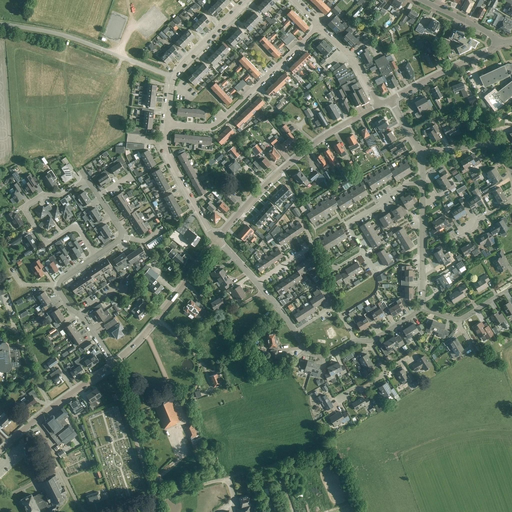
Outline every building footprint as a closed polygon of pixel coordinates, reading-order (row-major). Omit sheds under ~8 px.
[(220,0),(218,0),(216,3),(222,10),(226,6),(220,0)] [(265,0),(264,0),(261,3),(270,12),(270,11),(268,10),(272,6),(265,0)] [(387,3),(385,1),(385,0),(377,0),(382,4),(378,8),(380,10),(387,3)] [(385,8),(389,11),(391,7),(393,8),(392,9),(395,11),(400,3),(395,0),(393,0),(391,4),(390,6),(388,4),(385,8)] [(466,0),(462,9),(469,13),(474,3),(470,0),(466,0)] [(485,10),(480,8),(481,6),(480,5),(482,0),(479,0),(477,4),(475,8),(479,10),(475,16),(481,19),(485,10)] [(492,0),(492,2),(491,1),(489,6),(490,6),(489,7),(493,8),(494,9),(499,0),(492,0)] [(511,0),(502,0),(507,3),(504,8),(507,10),(505,13),(511,16),(511,0)] [(316,6),(321,10),(326,5),(321,1),(316,6)] [(216,3),(212,7),(219,13),(222,10),(216,3)] [(264,14),(266,12),(268,13),(270,12),(261,3),(257,7),(264,14)] [(330,9),(326,5),(321,10),(325,14),(330,9)] [(336,6),(331,11),(336,16),(341,11),(336,6)] [(212,7),(208,11),(215,17),(219,13),(212,7)] [(284,24),(285,25),(296,14),(291,10),(287,14),(290,17),(288,19),(288,20),(284,24)] [(405,23),(407,19),(409,16),(411,18),(409,21),(409,22),(412,24),(413,24),(415,20),(414,19),(418,14),(411,10),(407,17),(404,15),(400,21),(401,21),(399,23),(400,25),(401,26),(403,26),(404,23),(405,23)] [(361,14),(358,11),(353,16),(356,19),(361,14)] [(254,13),(251,17),(257,23),(259,22),(261,24),(264,22),(254,13)] [(197,16),(200,19),(202,20),(207,25),(210,21),(204,15),(202,16),(199,14),(197,16)] [(293,21),(295,23),(300,19),(296,14),(285,25),(286,27),(290,23),(291,23),(293,21)] [(334,18),(328,24),(332,29),(339,22),(341,20),(336,16),(334,18)] [(501,16),(495,26),(499,28),(499,29),(508,34),(509,33),(511,27),(511,25),(511,23),(511,21),(505,18),(501,16)] [(200,19),(198,20),(196,17),(194,19),(196,22),(203,29),(207,25),(202,20),(200,19)] [(251,17),(247,20),(253,27),(257,23),(251,17)] [(292,33),(293,34),(298,29),(298,30),(300,27),(304,23),(300,19),(295,23),(298,26),(296,28),(296,29),(292,33)] [(428,25),(427,27),(419,23),(415,31),(422,34),(424,30),(432,34),(433,31),(433,32),(436,27),(439,29),(441,25),(438,23),(438,22),(435,20),(435,21),(432,19),(429,25),(428,25)] [(243,24),(249,31),(253,27),(247,20),(243,24)] [(191,24),(192,26),(199,33),(203,29),(196,22),(194,24),(193,23),(191,24)] [(337,33),(338,32),(341,29),(343,31),(348,26),(344,22),(341,25),(339,22),(332,29),(337,33)] [(309,27),(304,23),(300,27),(304,32),(309,27)] [(342,39),(346,43),(353,36),(350,34),(353,31),(349,27),(344,32),(346,35),(342,39)] [(241,39),(245,35),(239,28),(235,32),(241,39)] [(188,30),(186,32),(184,30),(182,32),(184,34),(191,41),(195,37),(188,30)] [(451,49),(445,51),(449,59),(448,57),(450,56),(451,58),(469,50),(469,49),(470,46),(474,48),(477,42),(479,43),(479,42),(456,30),(455,32),(453,31),(452,31),(449,37),(448,38),(452,41),(453,38),(457,40),(463,43),(462,45),(452,49),(451,49)] [(274,35),(278,39),(282,35),(279,31),(274,35)] [(238,42),(241,39),(235,32),(231,36),(238,42)] [(259,41),(264,45),(268,41),(271,39),(270,39),(275,34),(274,33),(269,38),(269,37),(267,39),(264,36),(259,41)] [(184,34),(182,36),(181,34),(179,36),(180,38),(187,45),(191,41),(184,34)] [(370,35),(366,42),(376,48),(377,48),(379,49),(379,50),(383,53),(385,49),(383,48),(382,50),(379,49),(381,45),(374,41),(375,38),(370,35)] [(227,40),(228,40),(225,42),(232,49),(235,47),(234,46),(236,44),(237,46),(239,44),(238,42),(231,36),(227,40)] [(353,36),(346,43),(351,47),(355,43),(358,46),(363,40),(360,37),(357,37),(355,39),(353,36)] [(180,38),(178,40),(177,38),(175,40),(176,42),(183,48),(187,45),(180,38)] [(316,47),(321,51),(327,45),(323,40),(316,47)] [(264,45),(268,50),(272,45),(268,41),(264,45)] [(268,50),(272,54),(277,50),(283,43),(282,42),(278,46),(277,45),(274,47),(272,45),(268,50)] [(277,50),(272,54),(276,58),(281,54),(282,52),(280,49),(281,49),(280,49),(282,47),(285,49),(287,47),(284,45),(284,44),(283,43),(277,50)] [(223,44),(219,48),(227,56),(226,54),(229,51),(223,44)] [(325,56),(332,49),(327,45),(321,51),(325,56),(323,57),(326,60),(327,58),(325,56)] [(168,50),(175,56),(179,53),(172,46),(170,48),(169,46),(167,48),(168,50)] [(426,49),(429,54),(425,56),(431,68),(436,65),(431,56),(435,54),(431,47),(426,49)] [(219,48),(215,52),(222,58),(224,56),(226,58),(227,56),(219,48)] [(363,50),(365,53),(360,55),(365,64),(372,61),(367,52),(368,51),(367,48),(363,50)] [(168,50),(165,53),(171,60),(175,56),(168,50)] [(165,53),(162,51),(158,56),(160,58),(161,57),(167,64),(171,60),(165,53)] [(309,51),(307,52),(304,55),(310,62),(311,62),(309,59),(311,57),(312,57),(313,55),(309,51)] [(215,52),(211,55),(218,62),(220,60),(222,62),(224,60),(222,58),(215,52)] [(208,59),(214,66),(218,62),(211,55),(208,59)] [(303,64),(305,63),(307,65),(308,65),(312,69),(314,67),(310,62),(304,55),(299,60),(303,64)] [(241,67),(243,65),(248,61),(243,56),(239,61),(241,64),(239,65),(240,66),(235,70),(236,71),(241,67)] [(398,85),(391,72),(393,71),(384,56),(374,61),(382,76),(381,76),(384,81),(386,80),(391,89),(398,85)] [(302,70),(300,68),(303,64),(299,60),(294,64),(305,76),(306,75),(302,71),(302,70)] [(394,60),(389,63),(393,70),(397,67),(394,60)] [(252,65),(248,61),(243,65),(247,70),(252,65)] [(413,72),(408,62),(400,67),(404,75),(406,75),(408,80),(414,77),(412,73),(413,72)] [(203,63),(199,67),(207,75),(206,74),(210,70),(203,63)] [(368,101),(358,81),(353,71),(349,73),(344,64),(344,63),(333,71),(333,72),(337,79),(343,89),(346,97),(348,96),(354,106),(355,105),(355,106),(360,104),(361,105),(368,101)] [(299,73),(303,77),(305,76),(294,64),(289,69),(294,74),(296,71),(299,73)] [(504,66),(480,77),(484,86),(511,73),(511,82),(497,95),(503,103),(511,95),(511,64),(510,67),(511,68),(510,68),(509,69),(507,65),(504,66)] [(248,74),(248,75),(244,79),(245,80),(256,70),(252,65),(247,70),(250,72),(248,74)] [(199,67),(196,71),(202,78),(204,76),(205,77),(207,75),(199,67)] [(251,78),(253,76),(256,78),(260,74),(256,70),(245,80),(246,81),(250,86),(253,83),(249,78),(250,77),(251,78)] [(196,71),(192,75),(200,83),(200,82),(198,81),(202,78),(196,71)] [(285,73),(280,77),(286,84),(287,85),(289,83),(287,81),(290,78),(285,73)] [(194,85),(197,83),(198,84),(200,83),(192,75),(188,79),(194,85)] [(283,85),(284,85),(286,84),(280,77),(275,82),(280,87),(283,85)] [(387,91),(380,78),(375,81),(377,85),(376,85),(381,94),(387,91)] [(210,88),(215,92),(226,81),(225,80),(221,84),(220,83),(218,86),(215,83),(210,88)] [(215,92),(219,96),(224,92),(221,90),(224,87),(223,86),(228,82),(226,81),(215,92)] [(275,82),(271,87),(277,94),(282,89),(280,87),(275,82)] [(452,87),(454,92),(461,90),(463,98),(468,96),(466,91),(465,92),(464,89),(465,88),(463,83),(452,87)] [(271,96),(274,93),(276,95),(277,94),(271,87),(266,91),(271,96)] [(442,108),(437,100),(442,97),(437,87),(432,90),(437,99),(433,101),(438,110),(442,108)] [(228,96),(223,101),(227,105),(232,100),(230,98),(232,96),(232,95),(236,91),(235,89),(230,94),(228,96)] [(346,98),(344,99),(344,97),(345,96),(342,89),(336,92),(340,99),(341,98),(342,100),(340,101),(346,113),(351,110),(346,102),(348,101),(346,98)] [(219,96),(223,101),(228,96),(224,92),(219,96)] [(417,119),(421,117),(423,117),(421,113),(430,107),(425,97),(423,98),(422,96),(418,98),(418,97),(417,97),(416,98),(415,98),(416,99),(411,102),(415,111),(418,109),(419,112),(414,114),(417,119)] [(259,97),(253,104),(258,109),(265,103),(259,97)] [(340,117),(334,106),(332,103),(326,107),(328,109),(334,120),(340,117)] [(253,104),(246,110),(252,115),(258,109),(253,104)] [(200,106),(196,106),(196,109),(195,117),(204,118),(205,111),(200,110),(200,106)] [(177,115),(186,116),(187,109),(182,109),(182,108),(178,107),(177,115)] [(313,115),(310,111),(309,108),(304,111),(306,114),(308,118),(313,115)] [(154,113),(149,112),(149,110),(142,109),(142,115),(144,115),(144,117),(143,117),(153,118),(154,113)] [(186,116),(195,117),(196,109),(192,109),(192,110),(187,109),(186,116)] [(321,112),(329,124),(332,122),(325,109),(321,112)] [(246,110),(240,116),(245,121),(252,115),(246,110)] [(328,124),(322,114),(321,112),(315,115),(316,118),(320,124),(321,123),(323,126),(328,124)] [(239,128),(245,121),(240,116),(233,122),(239,128)] [(374,129),(376,133),(373,135),(374,137),(378,135),(384,132),(382,129),(388,126),(386,122),(384,118),(375,124),(377,127),(374,129)] [(146,133),(152,134),(152,129),(153,123),(144,122),(143,128),(143,129),(146,130),(146,133)] [(289,138),(286,140),(292,147),(298,143),(289,132),(290,131),(285,125),(280,129),(285,135),(286,134),(289,138)] [(425,136),(428,135),(432,143),(439,139),(436,133),(439,131),(435,125),(430,128),(424,131),(425,131),(425,136)] [(229,126),(222,133),(228,138),(234,132),(229,126)] [(448,126),(442,129),(445,134),(448,133),(451,137),(456,134),(457,135),(461,133),(457,126),(454,127),(453,126),(449,128),(448,126)] [(376,141),(374,137),(373,135),(372,134),(369,135),(366,128),(360,131),(364,138),(367,143),(369,148),(377,144),(376,142),(376,141)] [(384,132),(378,136),(380,140),(384,138),(388,144),(395,140),(391,132),(386,135),(384,132)] [(222,133),(216,139),(221,145),(228,138),(222,133)] [(178,142),(183,142),(184,135),(175,134),(174,142),(178,142)] [(188,143),(192,144),(193,136),(184,135),(183,142),(189,143),(188,143)] [(278,141),(276,139),(278,138),(276,135),(274,137),(269,141),(273,145),(278,141)] [(353,135),(346,138),(351,146),(349,147),(351,151),(359,146),(357,143),(353,135)] [(196,144),(196,143),(201,144),(202,137),(193,136),(192,144),(196,144)] [(204,147),(204,144),(207,145),(211,145),(211,138),(202,137),(201,144),(201,149),(204,149),(204,147)] [(283,143),(282,141),(281,140),(278,142),(286,152),(292,147),(286,140),(283,143)] [(257,144),(256,145),(254,142),(250,145),(252,148),(250,149),(256,156),(258,154),(262,151),(257,144)] [(262,145),(260,142),(257,144),(262,151),(266,148),(262,145)] [(339,143),(333,146),(338,154),(340,153),(342,157),(346,154),(344,151),(343,148),(342,148),(339,143)] [(394,144),(389,147),(391,152),(395,151),(397,155),(406,150),(402,143),(395,147),(394,144)] [(233,160),(230,163),(233,168),(235,167),(238,171),(242,168),(235,159),(240,155),(233,147),(228,151),(230,154),(229,155),(233,160)] [(273,148),(266,153),(273,162),(280,156),(273,148)] [(324,153),(329,161),(328,162),(332,167),(336,164),(333,161),(335,159),(329,149),(324,153)] [(138,159),(139,161),(142,159),(143,159),(151,155),(148,150),(140,154),(138,155),(140,158),(138,159)] [(177,156),(182,164),(188,161),(186,156),(184,152),(177,156)] [(220,152),(214,157),(218,162),(224,157),(220,152)] [(144,162),(145,164),(153,159),(151,155),(143,159),(144,162)] [(316,158),(323,168),(328,165),(320,155),(316,158)] [(471,156),(465,159),(470,166),(472,164),(474,167),(480,164),(476,158),(473,160),(471,156)] [(121,157),(118,159),(113,162),(115,165),(120,172),(124,169),(122,165),(125,163),(121,157)] [(264,170),(270,165),(264,158),(263,160),(260,157),(253,163),(259,170),(263,168),(264,170)] [(156,164),(153,159),(145,164),(148,168),(156,164)] [(226,166),(226,167),(233,175),(238,171),(235,167),(233,168),(230,163),(226,159),(221,163),(224,167),(225,166),(226,166)] [(402,163),(400,164),(407,175),(412,171),(407,163),(409,162),(407,159),(404,161),(406,163),(403,165),(402,163)] [(460,162),(462,166),(460,168),(463,174),(469,170),(467,167),(470,166),(465,159),(460,162)] [(182,164),(186,172),(193,169),(191,165),(191,166),(188,161),(182,164)] [(65,174),(61,177),(65,183),(74,177),(70,171),(73,169),(69,163),(66,165),(61,168),(65,174)] [(396,166),(395,167),(402,178),(407,175),(400,164),(399,164),(400,167),(398,168),(396,166)] [(113,172),(115,175),(120,172),(115,165),(111,168),(109,166),(106,168),(110,174),(113,172)] [(347,165),(345,166),(352,179),(354,177),(347,165)] [(108,175),(110,174),(106,168),(105,166),(103,167),(104,169),(105,171),(100,174),(107,183),(111,180),(108,175)] [(342,167),(339,169),(343,176),(344,176),(346,174),(347,174),(342,167)] [(395,170),(391,172),(394,177),(393,177),(396,182),(402,178),(395,167),(393,168),(395,170)] [(383,168),(381,169),(388,180),(393,177),(394,177),(391,172),(388,168),(384,171),(383,168)] [(488,175),(490,178),(494,176),(498,173),(495,168),(487,173),(485,174),(486,176),(488,175)] [(152,173),(154,178),(163,174),(160,169),(152,173)] [(186,172),(191,180),(197,177),(194,172),(195,172),(193,169),(186,172)] [(377,172),(376,172),(383,184),(388,180),(381,169),(380,170),(381,172),(379,174),(377,172)] [(48,174),(42,178),(49,188),(56,183),(53,179),(56,177),(51,170),(47,173),(48,174)] [(309,182),(300,171),(294,176),(300,184),(303,181),(306,185),(309,182)] [(308,177),(312,182),(320,175),(316,171),(308,177)] [(329,183),(333,180),(327,171),(323,173),(329,183)] [(436,179),(440,185),(447,180),(446,177),(448,176),(445,171),(439,174),(441,177),(436,179)] [(378,187),(383,184),(376,172),(374,173),(376,176),(373,177),(372,175),(371,176),(378,187)] [(490,189),(500,183),(498,181),(501,179),(501,178),(500,177),(498,173),(494,176),(490,178),(490,179),(491,180),(492,181),(490,182),(487,184),(488,186),(490,189)] [(92,177),(97,184),(99,183),(102,186),(107,183),(100,174),(96,176),(95,175),(92,177)] [(154,178),(153,179),(154,181),(156,181),(157,183),(165,178),(163,174),(154,178)] [(31,176),(25,180),(27,183),(24,185),(30,194),(36,190),(32,184),(35,182),(31,176)] [(368,181),(366,178),(364,180),(365,182),(367,182),(372,190),(378,187),(371,176),(369,177),(370,179),(368,181)] [(191,180),(195,188),(202,185),(200,181),(200,182),(197,177),(191,180)] [(157,183),(159,187),(168,183),(165,178),(157,183)] [(353,185),(351,181),(350,179),(347,181),(341,184),(345,190),(353,185)] [(141,180),(135,183),(138,189),(144,185),(141,180)] [(449,183),(447,180),(440,185),(443,191),(448,188),(449,190),(455,187),(452,182),(449,183)] [(359,188),(357,189),(363,198),(368,194),(363,186),(364,185),(363,182),(360,184),(361,186),(359,188)] [(13,204),(16,202),(16,203),(23,198),(18,192),(21,190),(16,183),(12,186),(15,191),(11,194),(13,198),(11,200),(13,204)] [(159,191),(161,190),(162,192),(170,187),(168,183),(159,187),(158,188),(159,191)] [(204,188),(202,185),(195,188),(199,197),(206,193),(203,188),(204,188)] [(285,185),(280,190),(287,197),(292,193),(285,185)] [(353,191),(352,192),(357,201),(363,198),(357,189),(359,188),(358,185),(356,186),(355,187),(356,189),(353,191)] [(492,192),(495,198),(503,193),(499,187),(492,192)] [(475,197),(473,199),(477,206),(483,203),(480,199),(483,197),(481,195),(479,192),(477,188),(472,191),(474,195),(475,197)] [(348,194),(346,195),(352,204),(357,201),(352,192),(353,191),(352,189),(350,190),(349,190),(351,193),(348,194)] [(214,190),(212,192),(218,199),(217,199),(219,201),(222,198),(214,190)] [(280,190),(275,194),(283,202),(287,197),(280,190)] [(74,198),(75,201),(77,203),(88,196),(84,191),(74,198)] [(236,201),(228,192),(223,197),(232,205),(236,201)] [(343,198),(341,199),(347,208),(352,204),(346,195),(348,194),(347,192),(345,193),(344,194),(345,196),(343,198)] [(404,195),(412,208),(413,207),(412,205),(417,202),(413,196),(411,197),(408,192),(404,195)] [(113,198),(116,203),(127,196),(126,194),(123,196),(121,193),(113,198)] [(494,202),(497,207),(504,203),(503,201),(506,199),(503,193),(495,198),(497,201),(494,202)] [(164,201),(165,201),(167,203),(175,198),(172,194),(164,198),(162,199),(164,201)] [(275,194),(271,199),(278,206),(283,202),(275,194)] [(330,200),(328,201),(334,210),(339,207),(336,202),(334,198),(335,197),(334,195),(331,196),(332,199),(330,200)] [(336,202),(339,207),(341,211),(347,208),(341,199),(343,198),(341,195),(340,196),(338,197),(340,199),(336,202)] [(412,208),(404,195),(400,198),(401,200),(399,201),(402,207),(404,205),(407,210),(412,208)] [(91,201),(88,196),(77,203),(82,211),(87,208),(85,205),(91,201)] [(116,203),(120,208),(128,202),(125,199),(128,197),(127,196),(116,203)] [(468,198),(465,200),(463,197),(461,199),(465,205),(467,208),(469,206),(472,210),(477,206),(473,199),(470,201),(468,198)] [(167,203),(169,207),(177,203),(175,198),(167,203)] [(324,204),(323,205),(328,214),(334,210),(328,201),(330,200),(328,198),(327,199),(326,200),(327,202),(324,204)] [(463,207),(465,205),(461,199),(458,200),(459,201),(458,203),(454,205),(461,216),(467,213),(463,207)] [(209,205),(213,208),(215,205),(218,208),(217,208),(218,209),(217,210),(220,212),(220,211),(223,214),(228,209),(222,203),(221,204),(218,201),(215,205),(210,201),(208,204),(209,205)] [(269,201),(265,205),(273,212),(276,208),(269,201)] [(319,207),(317,208),(323,217),(328,214),(323,205),(324,204),(323,201),(321,202),(320,203),(322,205),(319,207)] [(120,208),(123,213),(134,205),(132,204),(130,206),(128,202),(120,208)] [(169,207),(172,212),(180,208),(177,203),(169,207)] [(395,206),(402,216),(407,213),(403,208),(401,209),(398,204),(395,206)] [(49,205),(47,206),(50,212),(53,216),(53,217),(55,219),(62,214),(59,209),(57,207),(52,210),(49,205)] [(73,215),(71,212),(70,211),(73,210),(69,205),(67,206),(66,205),(59,209),(62,214),(63,217),(64,216),(66,219),(73,215)] [(123,213),(126,217),(136,211),(135,211),(134,212),(132,209),(135,207),(134,205),(123,213)] [(214,209),(213,208),(209,205),(207,208),(211,212),(210,214),(212,215),(209,218),(215,223),(220,218),(212,211),(214,209)] [(265,205),(262,209),(269,216),(273,212),(265,205)] [(314,210),(312,211),(318,220),(323,217),(317,208),(319,207),(318,205),(316,206),(315,206),(316,209),(314,210)] [(461,216),(454,205),(448,208),(447,207),(445,209),(449,215),(451,213),(455,220),(461,216)] [(40,219),(48,214),(50,212),(47,206),(44,208),(43,206),(36,211),(40,219)] [(394,210),(387,214),(390,220),(391,219),(392,218),(396,224),(398,222),(403,218),(402,216),(395,206),(393,208),(394,210)] [(89,215),(91,218),(98,213),(95,208),(90,212),(88,209),(83,212),(86,217),(89,215)] [(182,212),(180,208),(172,212),(174,217),(182,212)] [(307,214),(307,215),(312,223),(318,220),(312,211),(314,210),(312,208),(311,209),(309,209),(309,210),(311,212),(307,214)] [(262,209),(258,213),(266,220),(269,216),(262,209)] [(128,216),(131,221),(142,214),(140,212),(138,214),(136,211),(126,217),(128,216)] [(17,228),(23,224),(17,214),(14,216),(11,212),(6,215),(9,220),(10,219),(17,228)] [(51,218),(53,217),(53,216),(50,212),(48,214),(50,217),(43,222),(48,229),(55,225),(51,218)] [(102,218),(98,213),(91,218),(93,220),(90,222),(93,227),(98,224),(96,221),(102,218)] [(258,213),(255,217),(262,224),(266,220),(258,213)] [(131,221),(134,226),(142,220),(140,217),(143,215),(142,214),(131,221)] [(387,226),(388,228),(394,224),(391,219),(390,220),(387,214),(385,216),(383,214),(380,215),(387,226)] [(387,226),(380,215),(378,217),(381,222),(379,223),(382,229),(387,226)] [(444,215),(438,219),(443,227),(447,225),(449,227),(453,225),(450,219),(447,221),(444,215)] [(255,217),(251,220),(259,227),(262,224),(255,217)] [(507,233),(505,231),(508,229),(504,224),(507,222),(507,221),(505,218),(504,217),(501,219),(501,220),(496,224),(496,225),(489,229),(493,235),(496,233),(495,232),(499,230),(501,233),(501,234),(502,236),(503,237),(506,235),(507,233)] [(439,230),(443,227),(438,219),(432,223),(436,229),(432,231),(435,236),(440,232),(439,230)] [(134,226),(137,230),(148,223),(147,221),(144,223),(142,220),(134,226)] [(294,225),(292,222),(291,222),(299,234),(305,230),(299,221),(296,223),(297,225),(295,226),(294,225)] [(373,224),(374,224),(371,226),(369,221),(360,227),(363,232),(374,225),(374,226),(376,224),(375,223),(373,224)] [(288,229),(287,229),(293,238),(299,234),(291,222),(289,224),(292,228),(289,230),(288,229)] [(149,225),(148,223),(137,230),(140,235),(148,230),(146,227),(149,225)] [(97,234),(100,232),(101,234),(109,229),(106,224),(101,228),(99,225),(94,229),(97,234)] [(181,224),(177,230),(182,233),(186,227),(181,224)] [(247,225),(242,230),(254,241),(256,239),(250,234),(253,231),(247,225)] [(375,227),(374,226),(374,225),(363,232),(366,238),(378,231),(380,229),(380,228),(377,230),(375,231),(373,228),(375,227)] [(182,237),(195,246),(201,238),(188,228),(182,237)] [(395,238),(397,240),(399,239),(406,234),(403,228),(395,233),(398,237),(395,238)] [(113,234),(109,229),(101,234),(98,237),(100,239),(101,239),(104,244),(107,241),(105,239),(113,234)] [(282,232),(281,233),(287,242),(293,238),(287,229),(285,230),(286,232),(283,234),(282,232)] [(336,229),(335,230),(342,241),(347,238),(342,229),(338,231),(336,229)] [(252,242),(254,241),(242,230),(238,235),(244,241),(247,238),(252,242)] [(331,232),(329,233),(336,244),(342,241),(335,230),(333,231),(335,233),(332,234),(331,232)] [(366,238),(370,243),(381,236),(383,235),(383,233),(380,235),(378,236),(376,234),(379,232),(378,231),(366,238)] [(281,246),(287,242),(281,233),(280,234),(281,236),(277,239),(281,246)] [(325,235),(324,236),(331,247),(336,244),(329,233),(328,234),(329,236),(327,238),(325,235)] [(410,240),(406,234),(399,239),(401,243),(399,244),(400,246),(403,245),(410,240)] [(481,246),(485,244),(487,248),(496,242),(492,236),(489,238),(486,234),(484,235),(479,238),(477,240),(481,246)] [(20,235),(11,241),(13,245),(23,238),(20,235)] [(30,235),(23,240),(26,245),(27,245),(31,251),(34,249),(35,248),(34,248),(37,246),(38,245),(34,239),(33,240),(30,235)] [(321,241),(320,239),(317,240),(319,243),(320,242),(325,251),(331,247),(324,236),(323,237),(324,239),(321,241)] [(382,238),(381,236),(370,243),(373,249),(382,243),(383,245),(385,243),(383,240),(381,242),(380,239),(382,238)] [(402,253),(404,252),(414,246),(410,240),(403,245),(405,249),(403,250),(403,249),(401,251),(402,253)] [(75,260),(81,256),(77,249),(80,247),(76,241),(72,243),(71,242),(68,244),(72,249),(69,251),(75,260)] [(248,248),(247,249),(252,253),(254,250),(250,246),(246,242),(243,245),(248,248)] [(470,243),(460,249),(465,256),(471,251),(474,256),(480,253),(476,248),(474,249),(470,243)] [(433,254),(437,259),(444,255),(441,250),(443,249),(441,245),(435,249),(436,252),(433,254)] [(62,254),(56,258),(62,267),(69,262),(64,256),(68,254),(64,247),(59,250),(62,254)] [(141,247),(136,250),(141,257),(144,255),(146,258),(148,257),(141,247)] [(276,251),(274,253),(278,260),(284,256),(278,248),(275,249),(276,251)] [(173,249),(168,254),(183,266),(187,261),(186,260),(189,257),(185,254),(184,255),(181,253),(179,254),(173,249)] [(384,249),(376,254),(380,260),(387,256),(389,254),(388,252),(386,254),(384,249)] [(481,252),(485,258),(491,254),(489,250),(486,252),(484,249),(481,252)] [(136,250),(131,253),(138,264),(140,262),(138,259),(141,257),(136,250)] [(273,263),(277,260),(278,260),(274,253),(273,251),(270,253),(271,254),(268,257),(273,263)] [(500,258),(493,262),(500,273),(507,269),(501,259),(504,257),(501,251),(497,253),(500,258)] [(451,262),(449,258),(451,257),(448,252),(444,255),(437,259),(440,265),(443,262),(445,266),(451,262)] [(124,253),(119,256),(125,267),(128,265),(130,267),(132,266),(131,264),(124,253)] [(124,253),(131,264),(134,262),(136,265),(138,264),(131,253),(126,257),(124,253)] [(51,263),(47,266),(52,274),(59,270),(54,263),(56,261),(52,255),(48,258),(51,263)] [(273,263),(268,257),(267,255),(264,257),(265,258),(262,260),(267,267),(273,263)] [(313,255),(306,260),(311,267),(312,268),(314,267),(313,265),(317,262),(313,255)] [(119,256),(113,260),(117,265),(114,267),(118,272),(125,267),(119,256)] [(392,261),(393,260),(392,258),(390,260),(387,256),(380,260),(384,266),(387,264),(389,266),(394,263),(392,261)] [(107,259),(102,262),(109,273),(111,272),(109,269),(112,267),(107,259)] [(260,272),(266,268),(267,267),(262,260),(261,259),(258,261),(260,262),(255,265),(260,272)] [(36,266),(32,269),(38,278),(44,274),(40,268),(43,267),(39,260),(34,263),(36,266)] [(306,260),(300,264),(305,271),(306,272),(309,271),(307,269),(311,267),(306,260)] [(455,264),(459,270),(464,266),(461,261),(455,264)] [(102,262),(97,266),(103,274),(106,272),(108,274),(109,273),(102,262)] [(357,262),(351,266),(356,274),(357,276),(359,274),(357,272),(362,270),(357,262)] [(295,267),(298,272),(302,278),(303,278),(301,276),(303,274),(302,272),(305,271),(300,264),(295,267)] [(97,266),(93,269),(100,280),(102,279),(100,276),(103,274),(97,266)] [(345,270),(346,272),(351,279),(353,278),(352,276),(356,274),(351,266),(345,270)] [(401,271),(401,276),(414,276),(414,274),(413,274),(412,273),(412,270),(411,270),(411,266),(400,266),(400,271),(401,271)] [(159,275),(150,268),(143,276),(153,283),(155,285),(152,289),(157,294),(161,289),(163,287),(155,280),(159,275)] [(93,269),(88,272),(94,282),(95,282),(93,280),(96,278),(98,281),(100,280),(93,269)] [(216,277),(219,281),(227,275),(223,269),(218,272),(216,270),(211,274),(214,278),(216,277)] [(89,274),(84,277),(92,288),(93,287),(91,284),(94,282),(88,272),(89,274)] [(302,278),(298,272),(291,276),(296,283),(297,284),(300,283),(299,281),(302,278)] [(346,272),(340,275),(343,281),(346,285),(348,284),(347,281),(351,279),(346,272)] [(340,275),(339,273),(333,277),(339,287),(341,286),(340,283),(343,281),(340,275)] [(231,282),(227,275),(219,281),(221,285),(219,286),(222,291),(228,287),(226,285),(231,282)] [(474,284),(478,292),(488,286),(485,282),(489,280),(485,275),(480,278),(481,280),(474,284)] [(291,276),(286,280),(290,287),(291,288),(294,287),(293,285),(296,283),(291,276)] [(401,285),(404,284),(409,285),(409,281),(412,281),(412,278),(413,277),(414,277),(414,276),(401,276),(401,281),(401,285)] [(435,281),(441,290),(442,289),(443,291),(450,287),(453,285),(451,283),(449,284),(444,276),(443,276),(435,281)] [(84,277),(80,280),(85,288),(88,286),(90,289),(92,288),(84,277)] [(80,280),(75,283),(82,294),(84,293),(82,290),(85,288),(80,280)] [(280,284),(284,291),(285,292),(288,291),(287,289),(290,287),(286,280),(280,284)] [(80,295),(82,294),(75,283),(70,286),(75,294),(79,292),(80,295)] [(280,284),(275,287),(280,296),(283,294),(282,292),(284,291),(280,284)] [(402,287),(404,287),(404,291),(402,291),(402,293),(414,293),(414,291),(413,291),(412,288),(409,288),(409,285),(404,284),(401,285),(402,287)] [(451,304),(453,303),(454,303),(465,296),(463,294),(468,291),(464,284),(458,288),(459,290),(449,296),(449,297),(447,298),(447,300),(449,304),(451,304)] [(230,294),(232,293),(234,297),(235,296),(239,301),(245,297),(242,292),(243,291),(240,286),(235,289),(234,286),(229,289),(227,290),(228,293),(229,292),(230,294)] [(316,291),(313,293),(314,295),(315,295),(316,297),(321,304),(326,301),(318,288),(316,289),(316,291)] [(39,299),(41,301),(48,297),(44,292),(39,295),(38,293),(33,296),(36,301),(39,299)] [(218,298),(210,303),(215,311),(224,305),(222,301),(225,300),(222,294),(217,297),(218,298)] [(310,301),(315,308),(321,304),(316,297),(315,295),(314,295),(313,296),(314,298),(310,301)] [(51,302),(48,297),(41,301),(42,304),(39,306),(42,311),(47,307),(46,305),(51,302)] [(147,312),(142,307),(146,303),(142,298),(135,305),(139,309),(134,313),(140,319),(147,312)] [(394,302),(391,304),(398,315),(399,314),(399,313),(400,312),(402,311),(400,308),(403,307),(398,299),(396,301),(394,302)] [(184,307),(185,309),(184,309),(186,311),(184,313),(187,315),(189,313),(190,314),(190,313),(195,316),(199,311),(203,315),(205,312),(201,309),(194,304),(195,303),(191,300),(191,301),(190,300),(188,302),(189,303),(189,304),(188,303),(187,305),(187,306),(185,306),(184,307)] [(310,305),(306,307),(310,315),(316,311),(315,308),(310,301),(308,302),(310,305)] [(511,306),(510,302),(503,307),(509,316),(511,313),(511,306)] [(92,313),(95,318),(103,312),(102,310),(104,308),(100,303),(94,308),(96,311),(92,313)] [(375,306),(373,307),(381,320),(382,319),(382,318),(382,317),(385,315),(383,312),(385,311),(385,310),(382,306),(381,304),(378,306),(380,309),(378,310),(375,306)] [(389,305),(391,308),(388,309),(393,316),(395,315),(396,315),(397,316),(398,315),(391,304),(389,305)] [(304,308),(300,311),(304,319),(310,315),(306,307),(304,305),(302,306),(304,308)] [(372,322),(375,320),(375,321),(378,320),(379,320),(379,321),(381,320),(373,307),(371,308),(374,313),(371,314),(369,312),(367,313),(368,315),(372,322)] [(51,321),(54,319),(61,314),(58,309),(53,312),(51,310),(46,313),(50,318),(51,321)] [(296,310),(298,312),(294,315),(298,322),(304,319),(300,311),(299,309),(296,310)] [(103,312),(95,318),(98,322),(102,320),(104,323),(110,318),(107,314),(109,313),(107,310),(103,312)] [(497,312),(491,316),(497,326),(502,323),(506,329),(510,326),(503,314),(500,316),(497,312)] [(65,319),(61,314),(54,319),(56,321),(53,323),(56,328),(61,325),(60,322),(65,319)] [(362,317),(360,318),(366,329),(367,328),(367,326),(370,325),(365,318),(363,319),(362,317)] [(358,319),(359,322),(356,324),(361,331),(363,329),(364,329),(365,330),(366,329),(360,318),(358,319)] [(114,319),(109,323),(104,326),(107,329),(117,323),(114,319)] [(431,329),(436,331),(439,323),(433,321),(431,326),(428,325),(425,332),(429,333),(431,329)] [(481,322),(474,327),(480,337),(484,335),(487,339),(494,335),(488,326),(485,328),(481,322)] [(64,332),(65,334),(75,328),(72,323),(65,328),(63,330),(64,332)] [(436,331),(438,332),(437,335),(440,336),(440,337),(443,339),(446,332),(443,331),(445,325),(439,323),(436,331)] [(120,324),(108,332),(112,337),(114,335),(117,339),(120,337),(120,338),(121,338),(122,338),(123,338),(123,337),(123,336),(123,335),(124,335),(121,331),(123,329),(120,324)] [(414,324),(408,327),(413,335),(419,331),(421,335),(424,333),(420,327),(417,329),(414,324)] [(411,337),(410,336),(413,335),(408,327),(403,331),(406,336),(404,337),(407,343),(410,342),(408,339),(411,337)] [(69,334),(71,337),(78,332),(75,328),(65,334),(67,336),(69,334)] [(70,341),(71,343),(81,336),(78,332),(71,337),(72,339),(70,341)] [(271,352),(270,352),(270,355),(269,355),(270,362),(281,361),(280,353),(278,354),(277,347),(279,347),(278,339),(275,339),(275,334),(268,335),(270,348),(271,348),(271,352)] [(84,341),(81,336),(71,343),(73,345),(75,343),(77,345),(84,341)] [(394,336),(388,340),(393,348),(398,345),(399,347),(404,344),(399,336),(395,339),(394,336)] [(451,346),(452,349),(460,344),(456,339),(451,342),(450,339),(444,343),(445,346),(446,345),(448,348),(451,346)] [(383,343),(385,345),(381,348),(385,356),(391,352),(389,350),(393,348),(388,340),(383,343)] [(6,342),(5,342),(3,342),(2,342),(6,366),(6,372),(8,372),(9,372),(10,371),(11,370),(11,369),(12,369),(12,368),(12,366),(16,365),(16,367),(20,367),(21,367),(21,366),(19,348),(18,347),(15,348),(14,348),(14,349),(14,350),(9,351),(8,346),(8,344),(7,343),(6,342)] [(85,350),(92,345),(90,342),(83,347),(85,350)] [(450,354),(452,357),(454,359),(460,356),(458,353),(463,350),(460,344),(452,349),(454,351),(450,354)] [(92,356),(89,358),(94,365),(99,361),(92,352),(90,353),(92,356)] [(357,360),(360,366),(362,364),(370,359),(367,354),(363,356),(361,354),(354,358),(355,361),(357,360)] [(418,362),(412,366),(415,371),(423,367),(425,371),(432,366),(429,361),(428,362),(424,356),(417,360),(418,362)] [(47,363),(47,364),(44,366),(45,369),(47,371),(50,368),(59,362),(57,360),(55,357),(47,363)] [(85,357),(80,360),(81,361),(84,365),(86,363),(89,368),(94,365),(89,358),(87,360),(85,357)] [(78,367),(75,369),(80,376),(85,372),(82,367),(84,366),(84,365),(81,361),(80,360),(79,358),(74,361),(76,364),(78,367)] [(364,367),(360,369),(363,375),(371,370),(369,367),(373,365),(370,359),(362,364),(364,367)] [(308,370),(311,371),(314,363),(308,361),(306,367),(303,366),(304,361),(301,361),(299,367),(302,368),(302,370),(305,371),(304,373),(307,374),(308,370)] [(339,362),(333,365),(337,373),(340,372),(342,375),(347,372),(344,366),(341,367),(339,362)] [(313,377),(316,378),(319,378),(322,372),(318,371),(320,365),(314,363),(311,371),(315,372),(313,377)] [(335,378),(333,375),(337,373),(333,365),(327,368),(330,373),(325,375),(328,381),(331,380),(333,383),(337,382),(335,378)] [(62,373),(59,368),(50,375),(53,379),(52,379),(56,385),(60,382),(60,383),(64,380),(60,375),(62,373)] [(75,379),(80,376),(75,369),(73,371),(71,368),(66,371),(69,376),(72,374),(75,379)] [(403,384),(408,381),(409,383),(410,382),(411,385),(413,389),(417,386),(415,382),(414,382),(413,380),(414,380),(410,374),(407,376),(403,369),(396,373),(402,381),(401,381),(403,384)] [(222,384),(218,373),(209,377),(214,387),(222,384)] [(383,397),(386,395),(387,398),(391,396),(392,397),(394,396),(395,398),(398,397),(397,395),(397,394),(394,389),(390,390),(386,383),(379,387),(382,391),(380,392),(383,397)] [(98,405),(95,400),(101,396),(97,389),(87,395),(89,398),(87,400),(91,405),(89,407),(92,412),(94,410),(93,408),(98,405)] [(31,396),(26,400),(24,397),(21,400),(23,402),(27,408),(37,401),(34,398),(37,395),(33,390),(28,393),(31,396)] [(156,407),(155,407),(164,429),(177,424),(176,423),(181,421),(174,404),(173,404),(171,399),(172,399),(170,393),(153,400),(156,407)] [(320,395),(315,398),(319,404),(323,402),(326,406),(325,407),(327,410),(333,406),(331,402),(330,403),(325,395),(322,397),(320,395)] [(363,397),(352,404),(356,410),(365,405),(366,407),(371,403),(368,398),(364,400),(363,397)] [(72,401),(68,403),(76,415),(84,409),(77,398),(72,401)] [(53,415),(72,438),(74,437),(72,434),(75,432),(65,419),(68,416),(67,414),(68,413),(63,407),(54,415),(53,415)] [(340,412),(330,418),(335,426),(343,422),(344,423),(350,419),(345,413),(342,415),(340,412)] [(195,422),(191,413),(185,415),(189,424),(195,422)] [(0,418),(0,424),(3,428),(11,420),(6,415),(1,420),(0,418)] [(51,435),(59,445),(63,441),(66,444),(72,438),(53,415),(45,422),(42,424),(44,426),(47,424),(54,433),(51,435)] [(194,428),(193,424),(185,427),(194,448),(204,444),(197,426),(194,428)] [(66,454),(63,450),(57,453),(61,458),(66,454)] [(44,487),(46,491),(45,491),(46,492),(47,493),(45,494),(46,497),(45,498),(52,511),(59,509),(59,507),(58,507),(57,504),(59,505),(59,506),(60,505),(60,504),(62,503),(63,504),(63,503),(63,502),(63,500),(66,499),(67,499),(68,498),(67,498),(65,495),(67,494),(68,493),(67,493),(64,488),(64,487),(63,487),(62,488),(60,485),(61,484),(60,484),(58,480),(59,480),(58,479),(58,480),(56,476),(56,475),(55,475),(42,482),(41,482),(42,483),(44,487),(43,487),(44,488),(44,487)] [(322,491),(325,490),(322,476),(318,477),(318,478),(314,479),(316,489),(321,488),(322,491)] [(42,488),(40,483),(39,484),(37,481),(34,482),(38,490),(42,488)] [(95,502),(101,500),(99,492),(86,496),(89,504),(95,502)] [(39,510),(46,506),(47,507),(49,508),(50,511),(52,511),(45,498),(42,493),(33,497),(32,494),(22,499),(22,500),(19,502),(21,507),(24,505),(27,511),(35,511),(39,510)] [(236,510),(236,511),(254,511),(252,505),(250,496),(239,499),(241,508),(236,510)]
